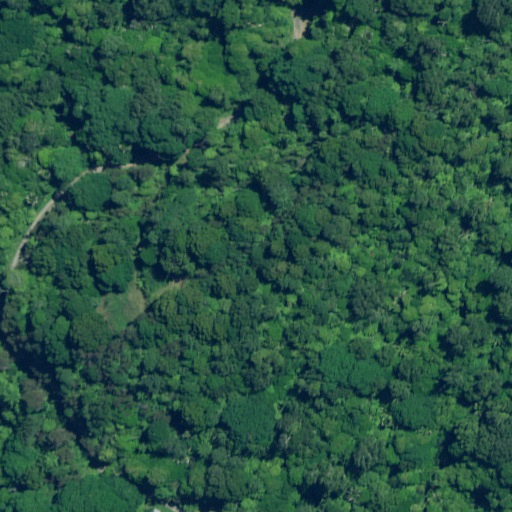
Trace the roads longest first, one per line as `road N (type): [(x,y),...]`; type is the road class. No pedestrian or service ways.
road 1 (track): [(0,287),(25,233),(87,175),(228,122),(282,69),(299,0)]
road 2 (track): [(191,511),(159,479),(81,439),(14,358),(0,293)]
